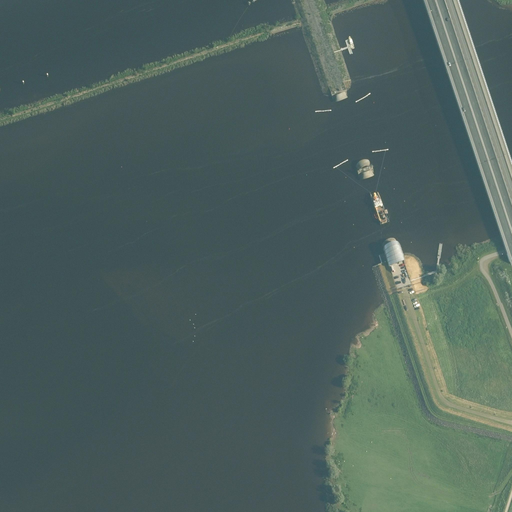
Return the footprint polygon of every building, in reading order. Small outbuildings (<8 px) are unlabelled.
[(326,83),(343,77),(315,0),(309,0),(298,4),(326,83)] [(346,92),(345,89),(331,94),(332,97),(333,97),(333,99),(334,100),(335,100),(337,100),(339,100),(341,99),(344,98),(346,97),(346,96),(347,95),(347,94),(346,92)] [(369,161),(368,160),(367,159),(366,159),(364,160),(361,160),(360,161),(359,161),(357,162),(356,163),(356,164),(355,165),(356,167),(356,168),(359,176),(359,178),(360,179),(362,179),(364,179),(365,179),(367,178),(369,178),(371,177),(372,176),(373,175),(373,174),(373,173),(372,171),(373,171),(370,163),(369,163),(369,161)] [(382,246),(383,249),(397,244),(397,241),(396,241),(396,239),(395,239),(394,238),(393,238),(391,238),(390,238),(387,239),(386,239),(385,240),(383,241),(382,242),(382,243),(382,244),(383,246),(382,246)] [(403,260),(401,253),(398,245),(383,250),(388,265),(403,260)]
